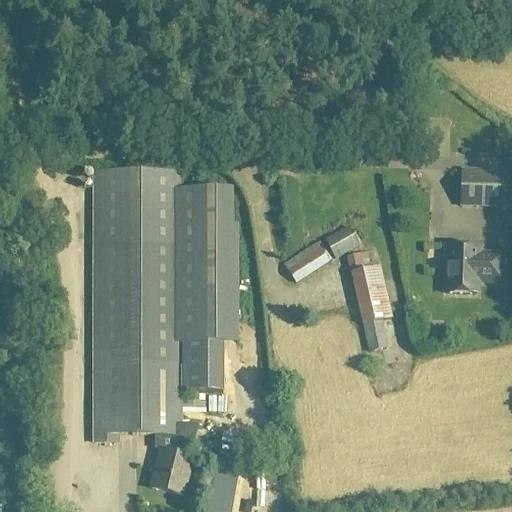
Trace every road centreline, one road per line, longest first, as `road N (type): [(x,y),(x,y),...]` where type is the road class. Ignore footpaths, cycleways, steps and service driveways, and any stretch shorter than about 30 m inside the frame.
road 1 (unknown): [(43,173),(106,152),(433,164),(471,89),(511,80)]
road 2 (unknown): [(242,511),(257,453),(254,401),(450,377),(465,486)]
road 3 (residential): [(62,511),(68,298),(43,173)]
road 4 (unknown): [(243,160),(280,398)]
road 5 (track): [(0,38),(43,173)]
